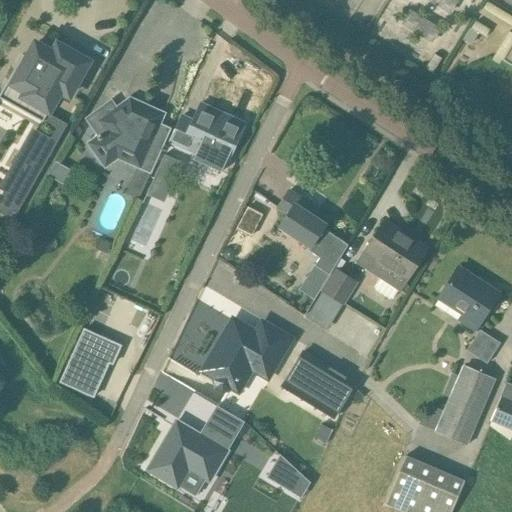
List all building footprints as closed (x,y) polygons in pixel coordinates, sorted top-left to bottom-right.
[(419,0),(443,13),(450,0),(419,0)] [(409,10),(400,24),(426,41),(435,26),(409,10)] [(477,33),(470,29),(464,40),(471,44),(477,33)] [(0,208),(15,217),(67,124),(48,113),(51,107),(53,108),(54,106),(53,105),(58,95),(60,96),(62,92),(69,96),(88,62),(67,50),(63,56),(63,55),(62,56),(56,53),(57,52),(55,51),(53,53),(36,44),(35,44),(31,41),(23,55),(23,54),(0,94),(0,97),(6,86),(24,97),(23,98),(19,105),(29,111),(27,113),(29,114),(30,112),(43,119),(41,121),(43,122),(44,120),(57,127),(49,141),(34,132),(20,156),(19,156),(14,166),(14,167),(1,190),(0,189),(0,208)] [(511,43),(503,59),(511,64),(511,43)] [(114,100),(87,118),(99,135),(89,142),(102,160),(117,149),(125,153),(123,158),(140,166),(151,172),(156,162),(170,129),(159,124),(163,113),(146,105),(145,107),(128,100),(118,106),(114,100)] [(183,115),(171,142),(187,150),(190,142),(199,147),(194,159),(222,172),(228,159),(228,160),(243,128),(214,115),(216,110),(201,103),(193,120),(183,115)] [(146,193),(162,200),(175,170),(159,163),(146,193)] [(323,229),(325,225),(306,212),(311,206),(289,191),(278,207),(284,212),(285,217),(279,226),(309,245),(306,250),(318,258),(313,265),(327,275),(348,246),(323,229)] [(364,253),(357,263),(380,278),(374,287),(375,291),(388,299),(393,299),(405,280),(406,280),(427,247),(385,220),(364,253)] [(107,251),(109,248),(111,243),(101,239),(96,247),(106,252),(107,251)] [(22,261),(30,246),(19,241),(11,255),(22,261)] [(336,267),(321,290),(345,306),(360,283),(336,267)] [(497,293),(458,268),(439,298),(464,314),(460,321),(474,330),(497,293)] [(230,324),(203,370),(216,378),(215,379),(217,386),(223,390),(230,388),(239,373),(253,369),(268,378),(285,348),(257,331),(256,333),(251,330),(248,334),(230,324)] [(86,329),(61,382),(90,395),(93,396),(109,362),(113,364),(122,345),(86,329)] [(501,343),(481,330),(468,350),(487,363),(501,343)] [(286,381),(282,386),(314,406),(334,418),(355,383),(303,352),(286,381)] [(496,379),(463,365),(458,376),(451,372),(442,394),(450,397),(435,432),(467,446),(496,379)] [(511,399),(502,395),(491,422),(511,430),(511,399)] [(217,406),(208,421),(235,437),(244,422),(217,406)] [(319,422),(307,451),(319,456),(332,428),(319,422)] [(203,478),(207,481),(226,451),(195,432),(192,436),(173,424),(146,468),(175,487),(177,484),(193,494),(203,478)] [(276,463),(267,478),(294,494),(304,478),(309,483),(310,483),(280,455),(276,463)] [(382,503),(401,511),(446,511),(460,481),(404,455),(382,503)]
